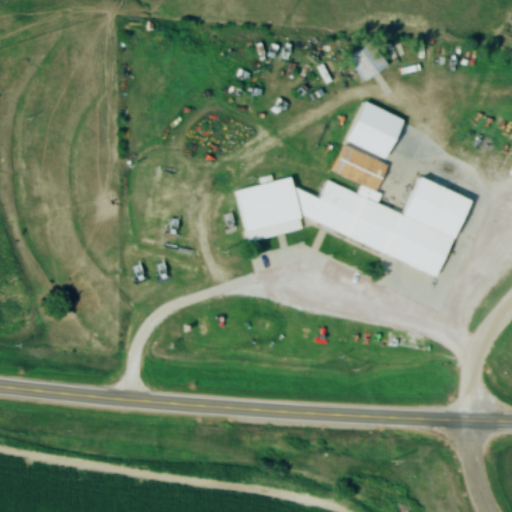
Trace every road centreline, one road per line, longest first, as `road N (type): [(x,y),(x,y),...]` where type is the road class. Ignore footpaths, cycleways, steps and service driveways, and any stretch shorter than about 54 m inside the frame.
road 1 (secondary): [(0,387),(511,421)]
road 2 (tertiary): [(468,421),(473,355),(511,299)]
